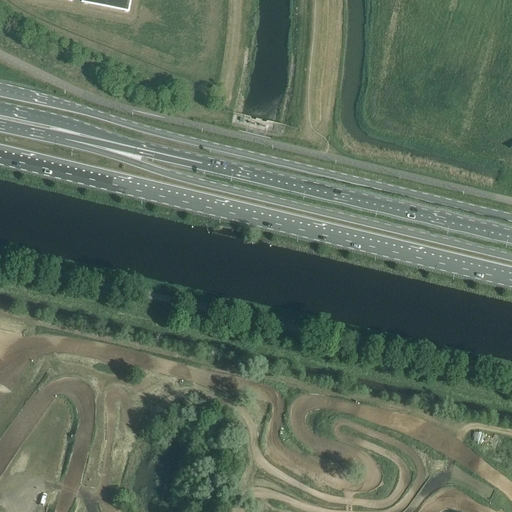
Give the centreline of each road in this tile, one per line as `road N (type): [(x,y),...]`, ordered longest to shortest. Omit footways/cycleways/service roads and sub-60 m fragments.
road 1 (motorway): [(511,219),(0,88)]
road 2 (trunk): [(0,158),(511,280)]
road 3 (trunk): [(511,257),(175,176),(49,136)]
road 4 (trunk): [(511,239),(177,157)]
road 5 (motorway): [(177,157),(0,107)]
road 6 (track): [(380,511),(443,471),(470,428),(511,431)]
road 7 (track): [(315,0),(309,118),(327,141),(326,156)]
road 8 (trunk): [(177,157),(49,136)]
